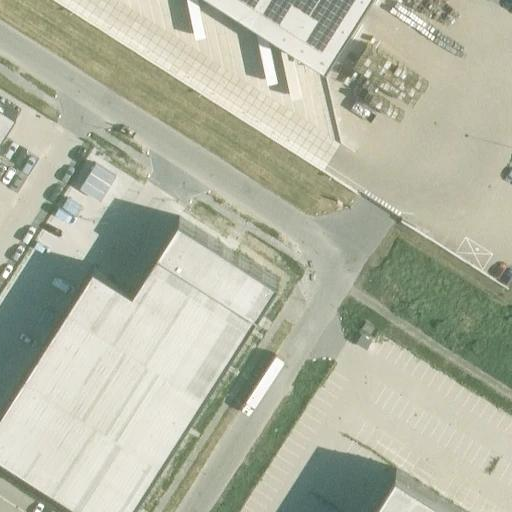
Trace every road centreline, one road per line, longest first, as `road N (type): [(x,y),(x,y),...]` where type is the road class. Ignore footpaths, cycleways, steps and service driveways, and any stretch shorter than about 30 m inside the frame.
road 1 (unclassified): [(95,99),(348,259),(191,511)]
road 2 (unclassified): [(0,244),(95,99)]
